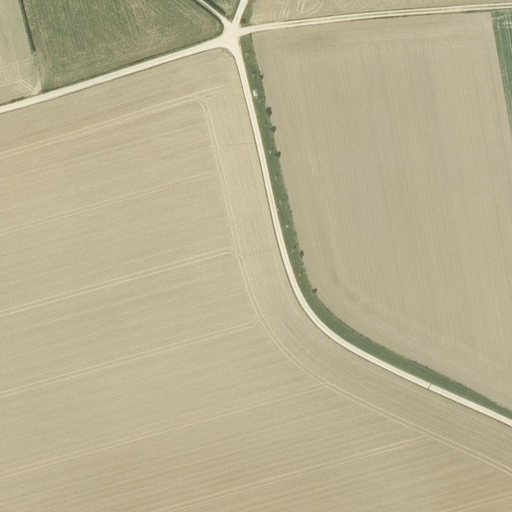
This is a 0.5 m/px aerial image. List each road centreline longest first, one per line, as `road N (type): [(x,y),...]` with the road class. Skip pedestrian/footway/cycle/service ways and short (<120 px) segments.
road 1 (track): [(511,424),(342,344),(307,311),(292,282),(232,32)]
road 2 (track): [(511,5),(232,32)]
road 3 (track): [(232,32),(0,109)]
